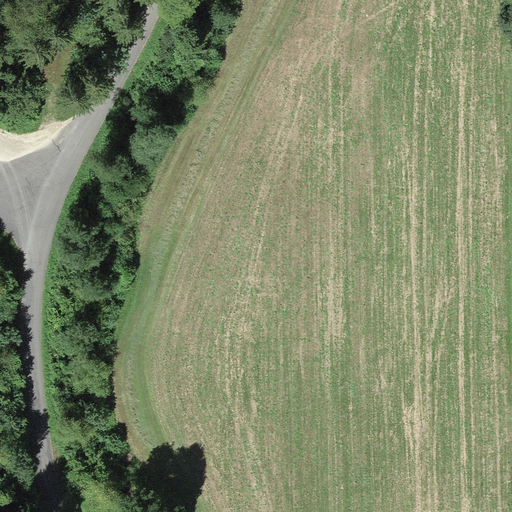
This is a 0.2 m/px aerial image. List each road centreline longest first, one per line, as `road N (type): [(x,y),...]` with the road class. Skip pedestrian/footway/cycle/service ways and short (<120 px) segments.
road 1 (track): [(40,195),(27,362),(47,511)]
road 2 (unclassified): [(148,0),(95,116),(40,195)]
